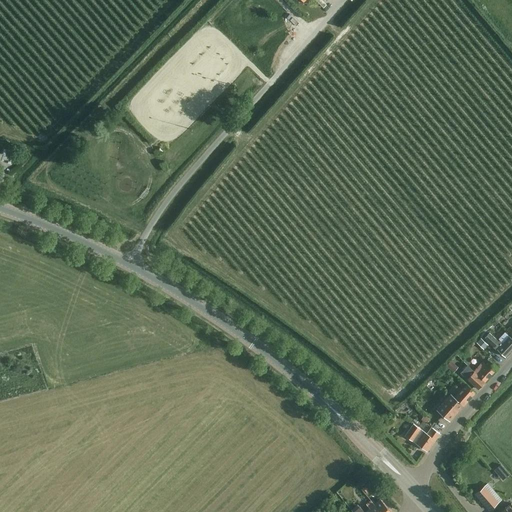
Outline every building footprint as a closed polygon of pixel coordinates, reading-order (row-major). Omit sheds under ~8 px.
[(285,56),(290,46),(285,43),(280,53),(285,56)] [(511,311),(508,308),(502,314),(504,315),(507,318),(511,312),(511,311)] [(501,313),(495,319),(498,322),(504,315),(502,314),(501,313)] [(492,347),(492,348),(495,351),(496,349),(504,357),(511,349),(511,342),(507,338),(503,343),(499,339),(498,341),(489,333),(484,339),(492,347)] [(487,344),(481,338),(477,343),(483,348),(487,344)] [(453,373),(458,368),(450,361),(446,366),(453,373)] [(486,366),(482,362),(474,371),(473,372),(484,382),(495,370),(488,364),(486,366)] [(473,372),(474,371),(467,365),(460,373),(477,389),(484,382),(473,372)] [(449,421),(473,393),(464,385),(453,397),(450,394),(436,409),(449,421)] [(427,451),(437,437),(439,433),(431,427),(429,430),(427,434),(413,424),(405,435),(427,451)] [(500,463),(494,469),(502,478),(508,473),(500,463)] [(376,495),(381,491),(371,479),(366,483),(376,495)] [(484,487),(475,494),(488,509),(497,502),(484,487)] [(374,504),(380,511),(391,511),(380,499),(374,504)] [(380,511),(370,500),(366,504),(369,508),(364,511),(363,511),(359,506),(352,511),(380,511)] [(511,511),(511,504),(511,503),(500,511),(511,511)]
